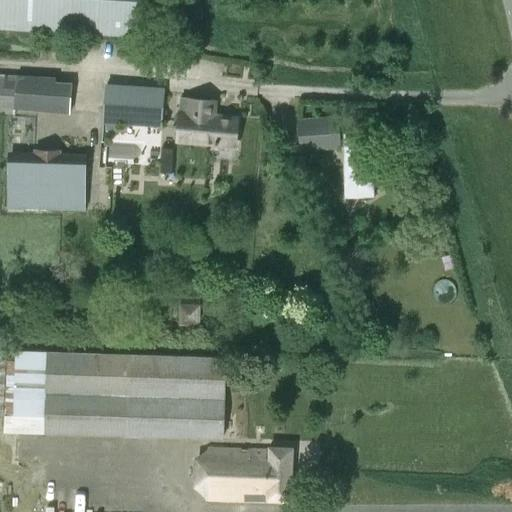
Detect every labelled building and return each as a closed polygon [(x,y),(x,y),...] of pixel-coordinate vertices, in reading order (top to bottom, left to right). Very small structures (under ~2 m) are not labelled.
[(144,40),(147,0),(0,0),(0,30),(83,36),(83,35),(144,40)] [(0,114),(15,115),(15,109),(69,114),(71,85),(54,84),(55,79),(0,75),(0,114)] [(107,86),(104,121),(118,122),(121,87),(107,86)] [(149,89),(147,124),(161,125),(163,91),(149,89)] [(238,120),(213,118),(215,103),(189,100),(187,115),(179,114),(177,141),(235,147),(238,120)] [(339,117),(298,121),(300,151),(341,147),(339,117)] [(345,198),(373,198),(372,134),(344,134),(345,198)] [(35,151),(35,154),(10,153),(8,209),(85,210),(86,156),(61,155),(61,152),(35,151)] [(304,155),(290,163),(302,182),(315,174),(304,155)] [(179,305),(179,325),(199,325),(199,305),(179,305)] [(356,343),(369,345),(371,330),(358,328),(356,343)] [(5,416),(4,433),(46,434),(222,440),(224,359),(48,353),(13,352),(12,416),(5,416)] [(206,500),(290,501),(292,449),(268,448),(268,451),(207,449),(206,500)]
